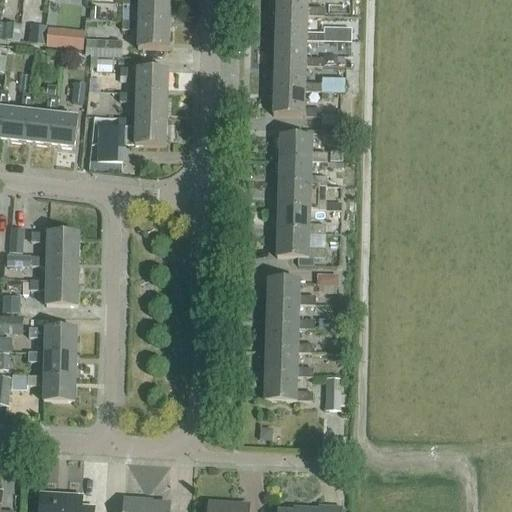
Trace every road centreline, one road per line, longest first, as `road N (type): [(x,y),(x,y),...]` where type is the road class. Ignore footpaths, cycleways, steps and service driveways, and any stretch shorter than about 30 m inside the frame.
road 1 (residential): [(105,453),(113,192)]
road 2 (residential): [(202,459),(204,201)]
road 3 (residential): [(204,201),(206,0)]
road 4 (unknown): [(202,459),(342,467)]
